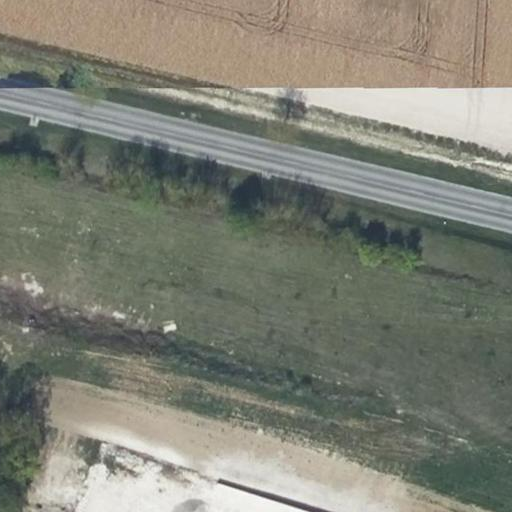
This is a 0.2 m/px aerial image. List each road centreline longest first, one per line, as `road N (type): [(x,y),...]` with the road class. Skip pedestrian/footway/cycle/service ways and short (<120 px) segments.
road 1 (secondary): [(0,95),(511,218)]
road 2 (track): [(0,46),(511,167)]
